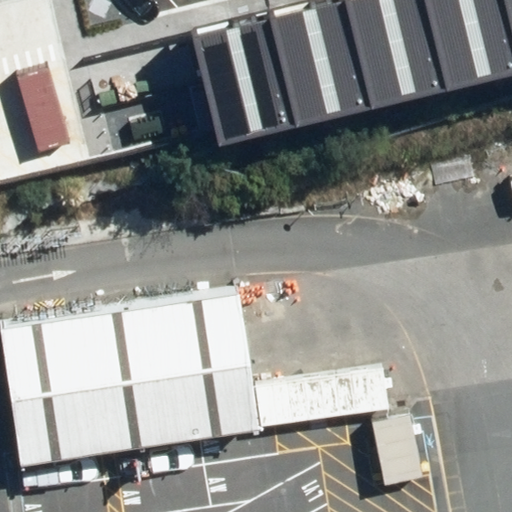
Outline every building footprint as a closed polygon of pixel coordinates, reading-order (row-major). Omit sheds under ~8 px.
[(315,0),(268,11),(294,119),(368,101),(342,0),(315,0)] [(342,0),(368,101),(441,83),(420,0),(342,0)] [(420,0),(441,83),(511,65),(511,54),(498,0),(420,0)] [(511,0),(498,0),(511,54),(511,0)] [(208,85),(221,137),(294,119),(268,11),(194,29),(208,85)] [(244,285),(0,316),(0,361),(12,452),(262,420),(244,285)]
